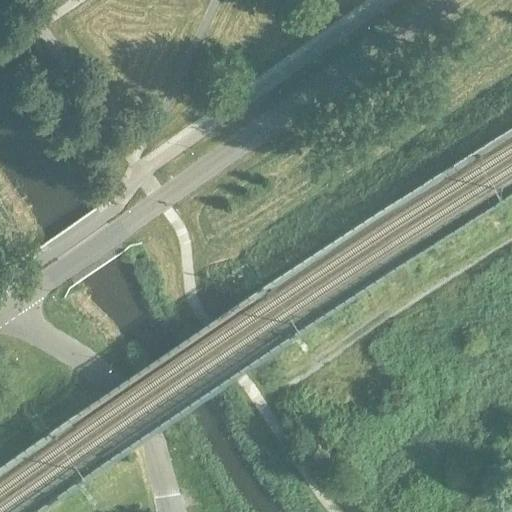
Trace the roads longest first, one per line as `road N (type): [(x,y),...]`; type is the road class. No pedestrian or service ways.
road 1 (tertiary): [(7,309),(444,0)]
road 2 (unclassified): [(170,511),(151,432),(115,382),(7,309)]
